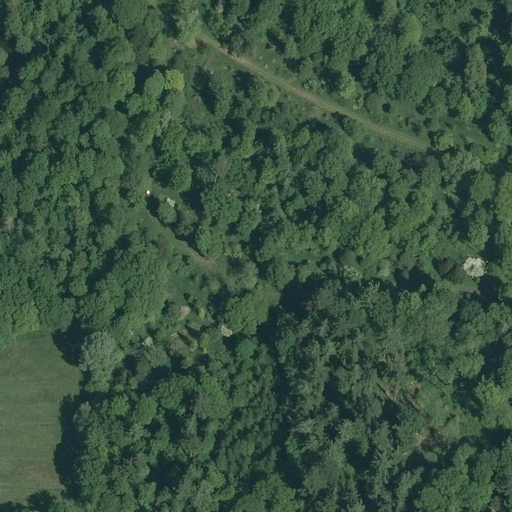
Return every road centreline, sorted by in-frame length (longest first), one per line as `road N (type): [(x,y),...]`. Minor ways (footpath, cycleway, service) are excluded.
road 1 (track): [(163,112),(148,174),(153,221),(246,300),(361,288),(511,294)]
road 2 (track): [(511,186),(276,83),(150,0)]
